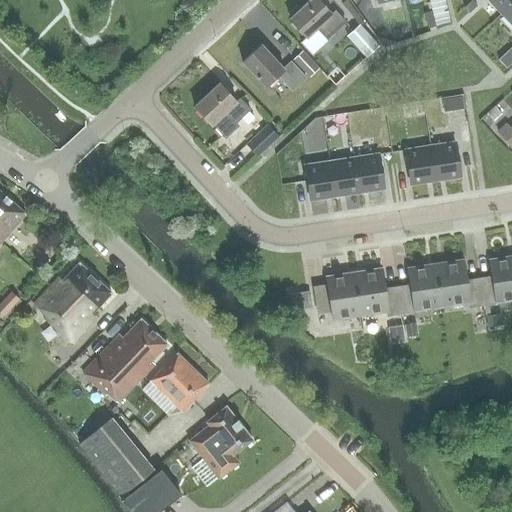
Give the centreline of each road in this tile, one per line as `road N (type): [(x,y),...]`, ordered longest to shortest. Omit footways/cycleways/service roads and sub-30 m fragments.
road 1 (tertiary): [(382,511),(41,184)]
road 2 (residential): [(130,99),(268,234),(511,201)]
road 3 (residential): [(130,99),(238,0)]
road 4 (residential): [(41,184),(130,99)]
